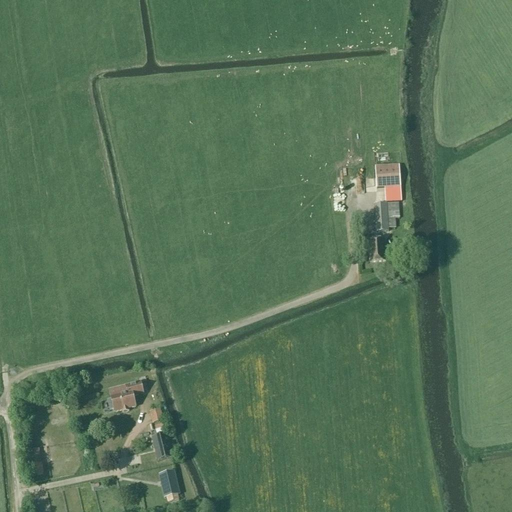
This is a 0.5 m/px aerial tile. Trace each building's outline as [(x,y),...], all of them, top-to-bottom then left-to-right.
[(400,185),(400,164),(375,164),(376,186),(400,185)] [(355,184),(355,170),(344,169),(344,184),(355,184)] [(403,203),(386,204),(374,205),(376,233),(388,232),(388,229),(395,228),(395,220),(405,219),(403,203)] [(386,263),(384,240),(367,242),(368,264),(386,263)] [(143,395),(140,382),(108,390),(110,400),(107,401),(109,411),(112,411),(113,413),(122,411),(122,413),(129,412),(128,410),(136,408),(133,398),(143,395)] [(162,421),(159,410),(149,413),(152,424),(162,421)] [(166,428),(155,431),(157,437),(168,435),(166,428)] [(159,449),(156,450),(158,461),(161,460),(162,461),(173,458),(168,436),(157,438),(157,439),(155,439),(155,443),(158,443),(159,449)] [(40,464),(39,450),(29,451),(30,465),(40,464)] [(180,497),(175,475),(160,478),(165,501),(180,497)]
